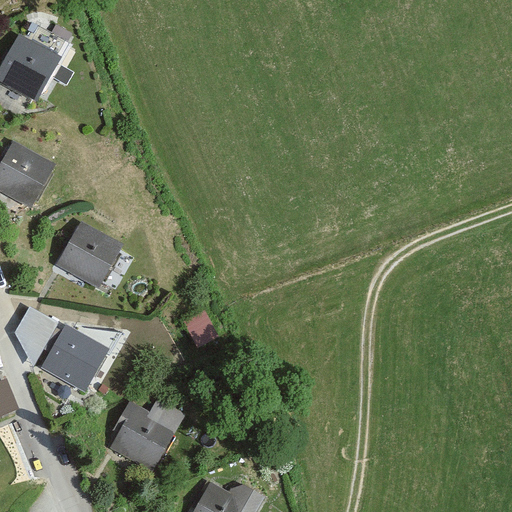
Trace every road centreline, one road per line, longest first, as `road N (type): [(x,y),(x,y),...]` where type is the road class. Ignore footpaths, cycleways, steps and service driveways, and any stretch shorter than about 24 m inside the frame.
road 1 (track): [(511,211),(415,246),(384,271),(372,300),(347,511)]
road 2 (residential): [(75,511),(0,316)]
